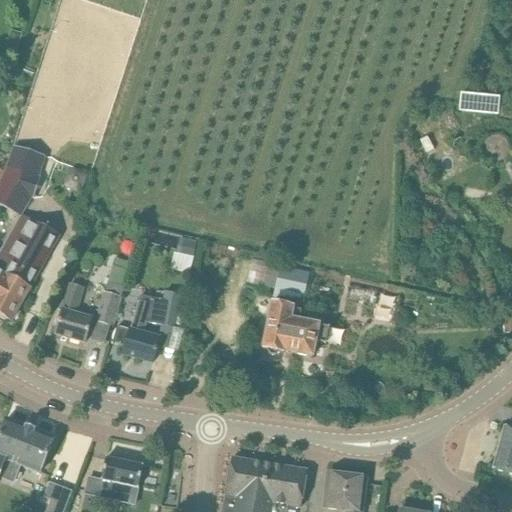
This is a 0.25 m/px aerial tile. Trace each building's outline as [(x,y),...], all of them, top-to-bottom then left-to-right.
[(473,113),(474,96),(460,95),(459,112),(473,113)] [(47,167),(21,152),(8,175),(0,187),(0,207),(17,218),(27,200),(29,201),(38,185),(37,184),(47,167)] [(8,319),(11,322),(58,238),(22,218),(0,257),(0,260),(9,265),(4,275),(0,273),(0,318),(4,321),(8,319)] [(184,240),(180,255),(194,259),(197,243),(184,240)] [(109,326),(117,298),(121,299),(128,274),(112,269),(96,322),(109,326)] [(310,278),(280,271),(275,289),(305,297),(310,278)] [(91,321),(78,317),(81,308),(78,307),(83,290),(70,286),(63,313),(61,312),(54,336),(84,344),(91,321)] [(175,330),(180,306),(182,296),(164,293),(162,303),(151,301),(150,306),(139,303),(131,333),(117,328),(112,343),(125,347),(122,356),(152,364),(159,340),(142,336),(146,324),(160,327),(158,338),(172,341),(174,330),(175,330)] [(397,298),(382,295),(379,304),(395,308),(397,298)] [(372,300),(358,297),(354,314),(368,318),(372,300)] [(293,310),(271,305),(262,350),(266,351),(269,356),(275,357),(280,354),(284,354),(284,353),(312,358),(315,343),(326,345),(329,329),(318,327),(319,326),(299,322),(302,312),(293,310)] [(109,326),(96,322),(91,340),(103,344),(109,326)] [(40,476),(46,458),(53,439),(34,432),(34,431),(25,427),(25,429),(5,421),(0,435),(0,460),(5,462),(0,475),(0,479),(13,484),(19,468),(40,476)] [(511,430),(504,429),(492,470),(511,475),(511,430)] [(97,497),(97,499),(134,508),(138,490),(142,468),(105,460),(101,479),(100,482),(97,497)] [(306,472),(232,460),(222,511),(284,511),(286,506),(300,508),(306,472)] [(362,511),(364,499),(366,480),(327,475),(325,495),(322,509),(346,511),(362,511)] [(49,484),(43,498),(51,501),(67,508),(72,493),(49,484)]
